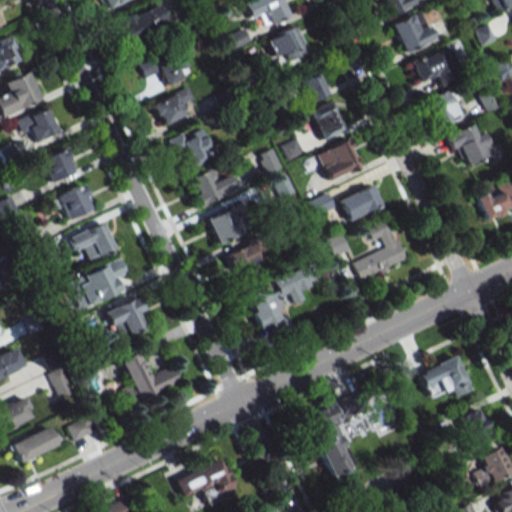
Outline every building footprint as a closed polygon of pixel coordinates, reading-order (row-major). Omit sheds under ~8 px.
[(98,0),(102,8),(120,0),(98,0)] [(245,0),(240,3),(247,19),(257,14),(261,24),(284,14),(277,0),(245,0)] [(411,2),(409,0),(377,0),(385,15),(411,2)] [(511,0),(488,0),(491,9),(511,2),(511,0)] [(112,21),(121,42),(164,25),(155,3),(112,21)] [(387,24),(401,52),(429,37),(416,10),(387,24)] [(262,39),(271,57),(281,53),(285,61),(304,53),(291,25),(262,39)] [(7,35),(0,38),(0,68),(17,61),(7,35)] [(189,73),(176,44),(135,62),(141,78),(157,71),(163,85),(189,73)] [(449,80),(436,48),(406,61),(415,82),(431,75),(435,86),(449,80)] [(0,82),(4,90),(0,92),(0,114),(37,98),(25,71),(0,82)] [(324,91),(313,72),(295,82),(305,101),(324,91)] [(178,103),(190,97),(184,86),(148,105),(158,125),(182,112),(178,103)] [(481,111),(494,106),(487,88),(474,93),(481,111)] [(436,125),(456,117),(445,89),(424,97),(436,125)] [(339,129),(327,101),(305,111),(317,138),(339,129)] [(28,131),(32,141),(53,132),(43,108),(13,120),(19,135),(28,131)] [(457,154),(462,165),(488,153),(479,131),(471,134),(467,124),(442,135),(452,157),(457,154)] [(166,140),(171,153),(181,149),(187,165),(211,156),(199,126),(166,140)] [(312,154),(325,180),(357,164),(345,138),(312,154)] [(283,158),(298,152),(293,139),(278,145),(283,158)] [(72,170),(64,148),(35,158),(43,180),(72,170)] [(254,155),(264,173),(277,166),(268,148),(254,155)] [(231,189),(225,174),(214,179),(209,168),(186,178),(196,204),(231,189)] [(290,189),(282,174),(268,182),(277,197),(290,189)] [(481,220),(511,206),(511,184),(509,178),(488,187),(489,190),(471,197),(481,220)] [(62,220),(91,206),(80,183),(51,197),(62,220)] [(377,205),(368,185),(334,199),(343,220),(377,205)] [(304,201),(310,215),(329,207),(323,193),(304,201)] [(203,218),(214,244),(238,233),(227,208),(203,218)] [(348,261),(356,280),(402,262),(385,219),(363,228),(368,241),(376,238),(380,248),(348,261)] [(64,236),(70,253),(81,249),(85,259),(111,250),(100,222),(64,236)] [(330,256),(345,249),(336,232),(322,240),(330,256)] [(231,278),(260,268),(251,243),(222,253),(231,278)] [(113,279),(123,275),(117,259),(63,281),(69,293),(76,290),(83,305),(118,290),(113,279)] [(242,294),(258,335),(288,324),(278,298),(286,295),(290,305),(302,301),(297,290),(318,281),(310,263),(269,279),(274,290),(265,293),(262,286),(242,294)] [(101,310),(113,340),(142,328),(137,317),(142,315),(135,296),(101,310)] [(0,351),(0,374),(19,365),(11,347),(0,351)] [(146,374),(137,350),(117,358),(127,386),(119,389),(124,403),(176,383),(169,365),(146,374)] [(413,372),(424,397),(446,388),(449,396),(466,389),(451,355),(413,372)] [(44,373),(56,398),(69,392),(57,367),(44,373)] [(0,404),(0,427),(29,417),(22,397),(0,404)] [(352,466),(334,423),(346,419),(338,399),(308,412),(315,427),(308,429),(327,476),(352,466)] [(453,417),(465,448),(488,440),(476,408),(453,417)] [(64,426),(69,440),(85,433),(79,420),(64,426)] [(14,462),(53,445),(45,427),(6,444),(14,462)] [(474,456),(479,467),(470,472),(476,485),(507,471),(495,446),(474,456)] [(171,478),(178,496),(197,488),(203,505),(232,493),(217,459),(171,478)] [(458,487),(453,472),(439,476),(444,491),(458,487)] [(511,511),(511,484),(488,493),(494,511),(511,511)]
